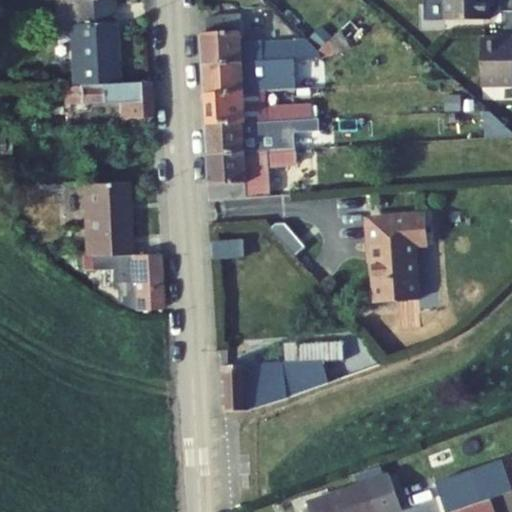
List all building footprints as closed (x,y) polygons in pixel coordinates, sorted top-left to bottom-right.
[(75,0),(56,0),(57,24),(72,23),(76,23),(75,0)] [(117,82),(113,0),(75,0),(76,23),(72,23),(74,84),(80,84),(117,82)] [(444,0),(445,20),(489,20),(488,0),(444,0)] [(325,57),(348,50),(377,21),(371,14),(367,17),(362,12),(360,15),(359,14),(320,52),(320,58),(325,57)] [(284,60),(320,58),(320,52),(308,40),(287,42),(288,51),(284,52),(283,42),(263,44),(242,45),(240,15),(207,17),(208,33),(201,34),(203,65),(254,62),(273,61),(284,60)] [(511,34),(510,35),(510,39),(482,40),(483,87),(511,86),(511,34)] [(205,95),(244,92),(244,89),(256,89),(254,62),(203,65),(205,95)] [(80,84),(80,102),(120,100),(121,119),(150,116),(152,116),(150,81),(117,82),(80,84)] [(65,103),(80,102),(80,84),(74,84),(65,84),(65,103)] [(259,121),(312,118),(311,100),(310,88),(297,89),(298,105),(265,106),(264,91),(244,92),(205,95),(206,125),(243,123),(259,121)] [(324,88),(310,88),(311,100),(324,98),(324,88)] [(243,123),(206,125),(208,155),(245,153),(245,143),(243,123)] [(126,170),(154,169),(151,126),(118,129),(120,160),(121,170),(126,170)] [(102,144),(86,145),(87,160),(103,159),(102,144)] [(267,166),(298,164),(297,149),(276,151),(245,153),(208,155),(211,200),(269,196),(267,166)] [(121,170),(120,160),(86,162),(87,173),(121,170)] [(129,181),(155,180),(154,169),(126,170),(127,181),(129,181)] [(106,254),(132,254),(129,181),(127,181),(87,183),(83,183),(86,254),(106,254)] [(426,248),(424,215),(368,219),(370,263),(373,263),(375,303),(419,300),(417,270),(416,249),(426,248)] [(306,248),(285,223),(276,223),(271,228),(296,256),(306,248)] [(244,240),(213,242),(215,258),(245,257),(244,240)] [(164,308),(160,254),(132,254),(106,254),(86,254),(83,254),(83,261),(93,261),(94,265),(113,265),(114,286),(119,286),(119,303),(136,310),(164,308)] [(288,398),(329,383),(325,362),(343,361),(343,343),(297,345),(298,362),(223,366),(224,412),(248,411),(288,398)] [(474,469),(437,483),(446,511),(448,511),(485,499),(481,488),(474,469)] [(300,511),(400,511),(403,511),(391,475),(376,480),(373,474),(358,479),(360,486),(310,504),(311,508),(300,511)] [(446,511),(437,483),(432,484),(441,511),(446,511)] [(489,486),(481,488),(485,499),(492,496),(489,486)] [(503,510),(498,497),(493,498),(485,501),(476,504),(479,511),(508,511),(507,509),(503,510)] [(448,511),(454,511),(476,504),(485,501),(485,499),(448,511)]
